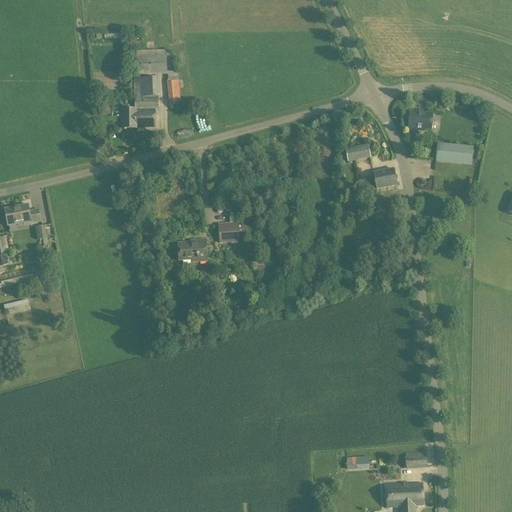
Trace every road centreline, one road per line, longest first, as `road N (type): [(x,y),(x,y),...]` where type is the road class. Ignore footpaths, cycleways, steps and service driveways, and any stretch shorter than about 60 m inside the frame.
road 1 (unclassified): [(442,511),(409,188),(372,96)]
road 2 (unclassified): [(0,192),(372,96)]
road 3 (unclassified): [(511,111),(467,89),(428,85),(372,96)]
